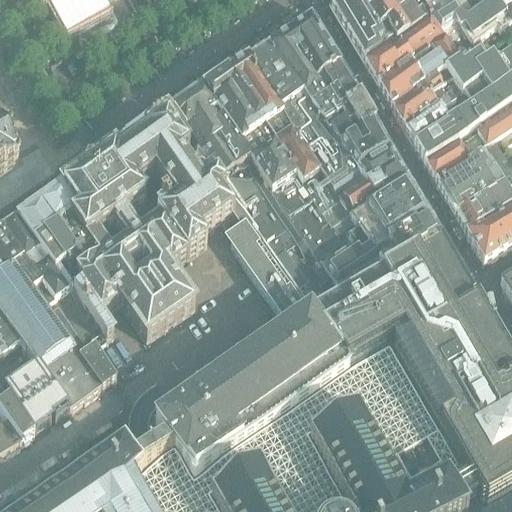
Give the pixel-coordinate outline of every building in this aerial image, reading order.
[(0,0),(0,48),(45,153),(78,139),(281,0),(0,0)] [(410,38),(384,0),(347,0),(341,4),(329,12),(330,13),(336,23),(336,24),(337,24),(342,33),(342,34),(343,34),(349,44),(348,44),(349,45),(356,56),(355,56),(356,57),(357,57),(360,63),(360,65),(361,64),(363,68),(362,68),(363,69),(364,69),(368,77),(400,54),(396,48),(410,38)] [(432,23),(417,0),(384,0),(410,38),(432,23)] [(487,41),(469,16),(479,9),(474,0),(417,0),(432,23),(410,38),(396,48),(400,54),(402,53),(413,67),(444,46),(455,64),(447,72),(463,98),(482,86),(490,99),(480,106),(492,124),(504,115),(511,110),(511,78),(510,80),(497,60),(490,65),(479,46),(487,41)] [(511,0),(474,0),(479,9),(469,16),(487,41),(497,34),(499,38),(510,31),(511,33),(511,0)] [(333,61),(325,48),(310,24),(286,41),(302,68),(308,70),(312,76),(333,61)] [(336,112),(312,76),(308,70),(302,68),(286,41),(283,43),(284,44),(270,53),(319,123),(336,112)] [(463,98),(447,72),(455,64),(444,46),(413,67),(376,91),(388,110),(392,117),(422,93),(437,115),(450,106),(454,111),(463,104),(460,100),(463,98)] [(511,48),(497,60),(510,80),(511,78),(511,48)] [(338,150),(319,123),(270,53),(269,52),(266,54),(267,55),(249,66),(248,66),(227,80),(302,192),(322,220),(338,208),(332,199),(360,181),(355,174),(338,150)] [(376,91),(413,67),(402,53),(400,54),(368,77),(376,91)] [(373,127),(357,101),(339,71),(333,61),(312,76),(336,112),(319,123),(338,150),(373,127)] [(302,192),(227,80),(216,88),(204,96),(254,165),(252,166),(297,236),(322,220),(302,192)] [(413,153),(469,111),(479,104),(480,106),(490,99),(482,86),(463,98),(460,100),(463,104),(454,111),(450,106),(437,115),(405,139),(413,153)] [(405,139),(437,115),(422,93),(392,117),(405,139)] [(297,236),(252,166),(254,165),(204,96),(203,96),(203,97),(198,100),(194,103),(193,103),(192,104),(193,104),(174,117),(173,117),(172,117),(216,182),(248,226),(258,239),(255,242),(274,266),(303,245),(297,236)] [(492,124),(480,106),(479,104),(469,111),(413,153),(425,172),(492,124)] [(486,154),(511,139),(511,110),(504,115),(492,124),(425,172),(435,191),(486,154)] [(145,352),(198,315),(172,277),(189,265),(188,264),(207,251),(202,243),(232,222),(239,232),(248,226),(216,182),(203,191),(199,187),(208,181),(196,166),(188,171),(181,162),(190,155),(170,127),(172,126),(168,121),(166,123),(166,122),(163,124),(147,136),(144,138),(146,140),(117,161),(113,157),(93,171),(92,171),(91,172),(83,178),(83,177),(81,179),(62,193),(77,216),(71,220),(100,263),(69,284),(109,349),(115,345),(102,325),(118,313),(145,352)] [(355,174),(387,154),(373,127),(338,150),(355,174)] [(0,178),(17,167),(16,166),(17,166),(0,133),(0,178)] [(447,211),(510,169),(511,167),(511,139),(486,154),(435,191),(447,211)] [(338,208),(397,169),(387,154),(355,174),(360,181),(332,199),(338,208)] [(455,224),(511,187),(511,167),(510,169),(447,211),(455,224)] [(348,223),(407,186),(397,169),(338,208),(322,220),(297,236),(303,245),(317,264),(342,247),(337,241),(344,237),(347,241),(352,250),(321,271),(336,293),(379,265),(373,257),(352,229),(348,223)] [(428,223),(427,222),(407,186),(348,223),(352,229),(373,257),(428,223)] [(466,244),(511,214),(511,187),(455,224),(466,244)] [(109,349),(69,284),(100,263),(71,220),(77,216),(62,193),(59,195),(60,196),(47,205),(47,204),(46,204),(46,205),(32,215),(31,216),(19,225),(18,224),(0,236),(0,238),(37,292),(31,297),(100,397),(100,398),(115,388),(116,388),(95,356),(105,349),(106,351),(109,349)] [(511,253),(511,214),(466,244),(474,258),(482,272),(511,253)] [(421,251),(438,240),(428,223),(373,257),(379,265),(385,273),(421,251)] [(193,485),(212,472),(219,467),(312,402),(320,396),(351,374),(350,373),(311,319),(309,316),(274,266),(255,242),(258,239),(248,226),(239,232),(230,239),(229,244),(233,248),(231,249),(290,330),(152,427),(164,445),(156,451),(163,461),(171,455),(185,474),(193,485)] [(100,397),(31,297),(37,292),(0,238),(0,325),(69,420),(100,397)] [(511,367),(471,296),(441,244),(438,246),(436,244),(439,242),(438,240),(421,251),(385,273),(387,276),(382,279),(311,319),(350,373),(392,348),(396,354),(393,356),(470,489),(456,499),(460,505),(459,505),(464,511),(467,511),(479,505),(481,508),(484,506),(486,509),(511,494),(511,367)] [(511,282),(502,288),(501,290),(501,293),(511,309),(511,282)] [(69,420),(0,325),(0,356),(20,384),(55,431),(69,420)] [(20,384),(0,356),(0,412),(3,417),(11,411),(34,444),(55,431),(20,384)] [(464,511),(459,505),(460,505),(456,499),(447,483),(440,487),(437,484),(405,502),(356,417),(336,428),(320,396),(312,402),(328,433),(308,444),(347,511),(280,511),(258,474),(239,485),(219,467),(212,472),(230,490),(210,501),(216,511),(464,511)] [(0,425),(19,454),(20,454),(34,444),(11,411),(3,417),(0,412),(0,425)] [(0,465),(19,454),(0,425),(0,465)] [(149,511),(133,484),(143,477),(141,476),(163,461),(156,451),(134,465),(124,449),(98,467),(30,511),(149,511)]
